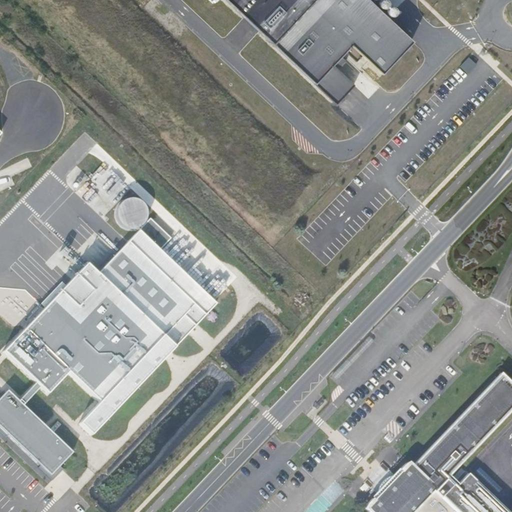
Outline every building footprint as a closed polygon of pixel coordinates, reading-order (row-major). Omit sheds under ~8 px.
[(224,0),(338,104),(356,85),(342,72),(333,63),(335,62),(340,55),(343,52),(352,61),(360,53),(381,73),(412,40),(369,0),(224,0)] [(386,11),(387,11),(388,11),(389,10),(390,9),(391,8),(391,7),(391,6),(391,5),(390,4),(389,3),(389,2),(388,2),(387,2),(386,1),(385,1),(385,2),(384,2),(383,2),(383,3),(382,3),(382,4),(381,5),(381,6),(381,7),(381,8),(382,9),(382,10),(383,10),(383,11),(384,11),(385,11),(386,11)] [(347,62),(340,55),(335,62),(341,68),(347,62)] [(461,65),(469,73),(478,64),(470,56),(461,65)] [(133,228),(138,226),(142,224),(145,220),(147,215),(147,210),(146,206),(143,202),(138,199),(134,198),(129,198),(124,200),(120,203),(118,208),(117,212),(118,217),(120,222),(124,225),(128,227),(133,228)] [(172,237),(151,218),(98,273),(87,263),(4,351),(38,382),(19,402),(8,392),(3,397),(0,394),(0,429),(6,436),(8,434),(41,465),(38,468),(52,481),(63,469),(60,466),(73,452),(23,405),(40,387),(48,394),(68,373),(99,402),(79,424),(92,435),(216,303),(159,250),(172,237)] [(511,384),(511,385),(502,377),(413,470),(408,466),(363,511),(364,511),(506,511),(469,475),(456,488),(449,481),(509,417),(511,414),(511,384)]
